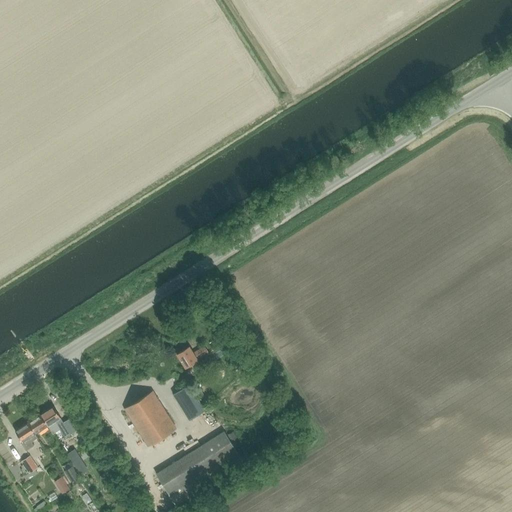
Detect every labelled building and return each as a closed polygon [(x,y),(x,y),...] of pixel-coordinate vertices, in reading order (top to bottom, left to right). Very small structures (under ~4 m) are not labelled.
[(196,359),(207,352),(204,346),(193,353),(189,346),(176,354),(185,368),(197,360),(196,359)] [(188,419),(209,407),(207,403),(202,406),(189,384),(173,394),(188,419)] [(148,446),(176,428),(152,391),(124,408),(148,446)] [(40,415),(47,426),(48,425),(51,431),(58,427),(65,437),(75,430),(68,419),(63,423),(60,418),(60,417),(53,407),(40,415)] [(34,434),(35,433),(47,426),(40,415),(27,423),(34,434)] [(38,437),(35,433),(34,434),(27,423),(15,431),(22,442),(21,442),(26,450),(34,445),(32,441),(38,437)] [(156,474),(175,505),(243,463),(224,431),(156,474)] [(23,463),(30,475),(39,469),(31,457),(23,463)] [(90,476),(81,461),(75,465),(84,479),(90,476)] [(64,471),(71,482),(79,477),(72,466),(64,471)] [(63,479),(55,483),(59,489),(59,488),(64,495),(70,491),(63,479)] [(47,494),(50,500),(57,496),(53,490),(47,494)]
